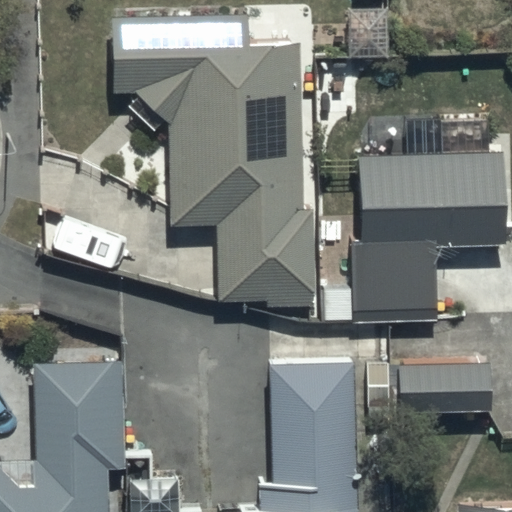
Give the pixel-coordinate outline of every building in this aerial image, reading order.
[(383,2),(345,3),(345,52),(384,52),(383,2)] [(169,224),(172,223),(213,222),(217,298),(264,296),(265,306),(312,303),(307,204),(303,205),(295,41),(245,43),(244,9),(101,16),(104,90),(132,88),(133,90),(133,91),(134,92),(134,94),(135,95),(136,97),(137,98),(137,99),(138,101),(139,102),(140,103),(141,105),(142,106),(143,107),(144,108),(145,109),(146,110),(147,111),(148,112),(149,113),(150,114),(152,115),(153,116),(154,117),(155,118),(157,118),(158,119),(160,120),(161,120),(162,121),(164,122),(165,122),(167,123),(168,123),(170,123),(169,224)] [(324,281),(325,317),(434,317),(434,243),(498,243),(498,149),(486,149),(486,118),(439,119),(440,151),(347,151),(348,281),(324,281)] [(354,357),(271,358),(273,473),(263,473),(263,509),(229,509),(229,511),(328,511),(329,505),(356,505),(354,357)] [(0,511),(102,511),(102,467),(121,467),(120,358),(31,359),(31,455),(0,455),(0,511)] [(489,361),(364,364),(365,405),(391,404),(391,414),(490,412),(489,361)] [(453,511),(511,511),(511,498),(454,498),(453,511)]
